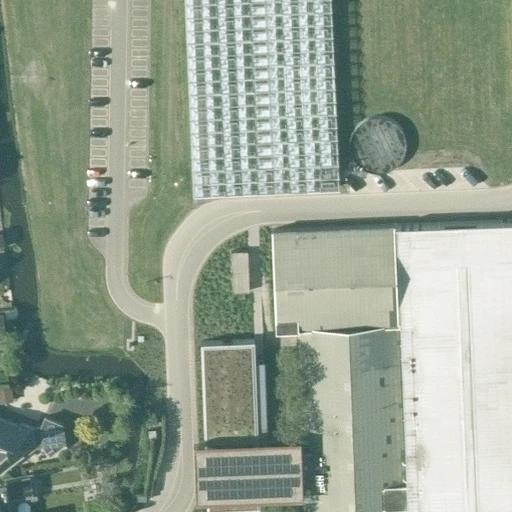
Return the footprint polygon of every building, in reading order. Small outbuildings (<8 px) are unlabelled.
[(331,0),(184,0),(194,193),(339,187),(331,0)] [(402,151),(403,145),(401,137),(397,129),(393,126),(389,123),(384,121),(378,121),(370,122),(365,125),(361,127),(358,131),(356,135),(354,140),(354,145),(354,150),(356,155),(360,162),(363,165),(367,168),(372,169),(378,170),(387,169),(392,166),(396,163),(398,160),(401,155),(402,151)] [(511,511),(511,220),(394,224),(405,511),(511,511)] [(304,490),(304,511),(405,511),(394,224),(272,230),(276,330),(298,328),(302,436),(300,436),(300,435),(266,436),(265,417),(263,360),(255,361),(254,339),(201,341),(204,438),(206,495),(207,509),(260,507),(260,493),(303,492),(303,490),(304,490)] [(31,405),(36,381),(22,378),(17,402),(31,405)] [(0,469),(22,452),(24,454),(34,446),(43,444),(50,452),(64,441),(61,424),(45,417),(41,426),(32,427),(19,422),(18,425),(0,417),(0,469)] [(4,482),(0,482),(0,511),(9,511),(8,504),(14,503),(13,498),(28,495),(33,494),(29,474),(4,479),(4,482)]
